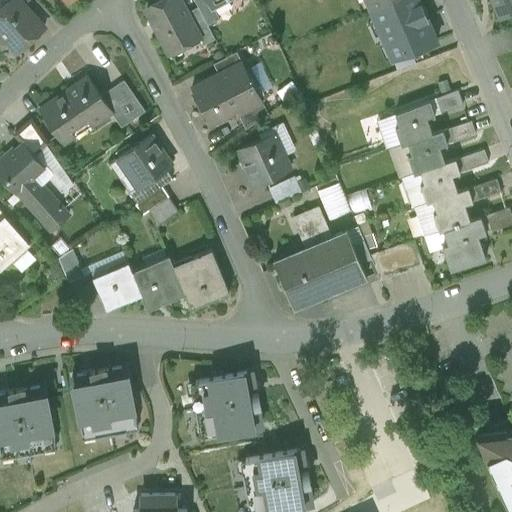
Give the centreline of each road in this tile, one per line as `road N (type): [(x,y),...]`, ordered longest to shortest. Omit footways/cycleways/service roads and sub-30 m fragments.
road 1 (residential): [(109,0),(199,167),(275,339)]
road 2 (residential): [(142,334),(163,420),(155,451),(141,466),(36,511)]
road 3 (residential): [(511,282),(386,324),(275,339)]
road 4 (residential): [(106,0),(0,102)]
road 5 (residential): [(455,0),(511,134)]
road 6 (residential): [(142,334),(6,344)]
road 7 (residential): [(275,339),(142,334)]
